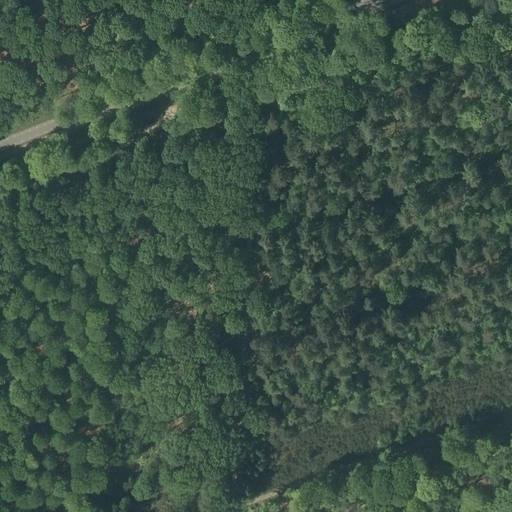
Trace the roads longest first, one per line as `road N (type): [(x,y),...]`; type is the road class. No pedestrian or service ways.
road 1 (track): [(257,0),(231,511)]
road 2 (tertiary): [(0,145),(370,0)]
road 3 (track): [(511,407),(222,511)]
road 4 (track): [(511,446),(335,511)]
